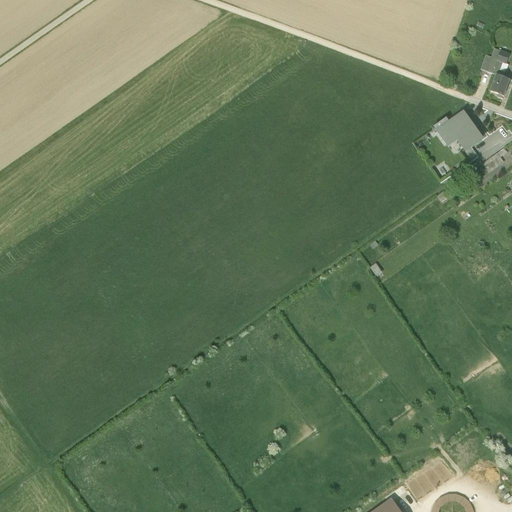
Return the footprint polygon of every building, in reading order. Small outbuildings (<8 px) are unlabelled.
[(482,72),(492,76),(497,64),(506,68),(510,57),(496,52),(492,61),(487,59),(482,72)] [(508,82),(496,77),(489,95),(501,99),(508,82)] [(485,144),(467,119),(439,138),(449,152),(451,151),(457,159),(463,155),(464,157),(465,158),(474,152),(485,144)] [(511,161),(503,149),(482,164),(490,176),(511,161)] [(464,157),(462,158),(468,166),(478,158),(474,152),(465,158),(464,157)] [(511,491),(511,481),(505,473),(500,478),(511,491)] [(431,511),(472,511),(472,496),(431,497),(431,511)] [(402,511),(392,497),(370,511),(402,511)]
